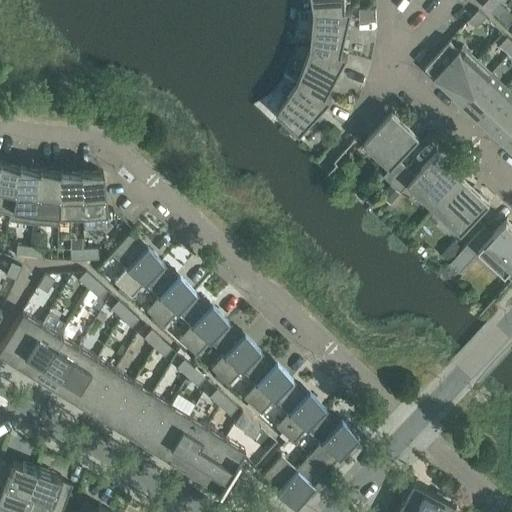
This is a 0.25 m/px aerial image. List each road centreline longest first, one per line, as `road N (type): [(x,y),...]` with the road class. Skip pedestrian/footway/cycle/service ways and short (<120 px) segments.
road 1 (residential): [(411,427),(103,134),(0,123)]
road 2 (residential): [(511,184),(388,72),(456,0)]
road 3 (residential): [(202,511),(0,399)]
road 4 (residential): [(502,511),(411,427)]
